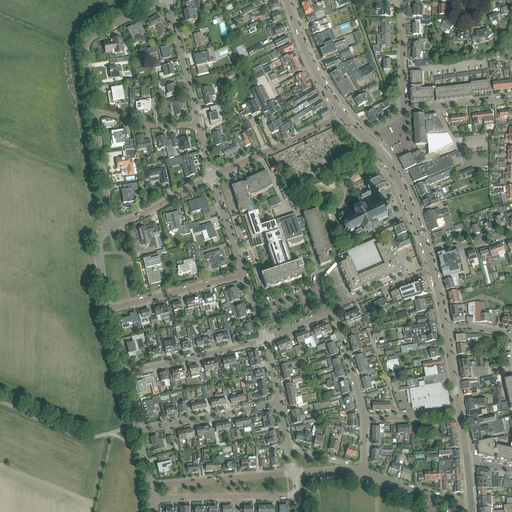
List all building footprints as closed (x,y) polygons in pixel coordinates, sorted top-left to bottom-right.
[(192,0),(187,0),(182,2),(184,8),(184,11),(186,22),(193,20),(197,19),(196,13),(195,8),(192,9),(192,8),(192,7),(192,6),(193,5),(194,4),(193,2),(194,2),(192,0)] [(204,13),(197,0),(194,1),(201,14),(204,13)] [(318,4),(318,3),(317,0),(315,1),(314,0),(308,0),(301,3),(302,7),(303,7),(304,9),(318,4)] [(314,14),(330,8),(329,5),(329,3),(328,2),(332,1),(331,0),(327,0),(324,1),(323,1),(318,3),(318,4),(304,9),(304,11),(305,16),(314,12),(314,14)] [(280,8),(278,1),(270,4),(266,5),(268,12),(280,8)] [(389,4),(387,4),(387,1),(376,2),(376,4),(375,4),(375,11),(382,11),(382,16),(389,16),(390,15),(390,14),(390,13),(390,12),(389,12),(389,8),(389,4)] [(413,9),(413,12),(414,13),(413,17),(417,17),(417,20),(425,21),(433,21),(432,18),(423,17),(423,6),(414,5),(414,9),(413,9)] [(449,10),(449,5),(439,6),(439,15),(446,15),(446,10),(449,10)] [(498,13),(489,17),(491,23),(492,26),(498,24),(497,22),(500,21),(500,20),(500,19),(503,18),(503,16),(507,15),(507,14),(509,14),(508,9),(508,7),(506,7),(500,9),(501,13),(498,14),(498,13)] [(332,13),(332,11),(330,8),(314,14),(306,17),(308,23),(316,19),(325,16),(332,13)] [(269,25),(281,20),(278,14),(271,16),(273,20),(268,22),(269,25)] [(154,17),(148,20),(149,22),(147,24),(149,28),(151,27),(152,27),(155,25),(160,33),(159,34),(160,37),(165,34),(160,23),(161,22),(157,15),(154,16),(154,17)] [(438,21),(436,24),(441,27),(446,31),(447,29),(450,31),(453,26),(446,21),(443,19),(438,21)] [(433,25),(433,21),(425,21),(417,20),(417,24),(413,24),(413,35),(417,35),(417,38),(419,38),(422,38),(422,35),(422,25),(433,25)] [(251,29),(248,30),(250,34),(257,31),(255,27),(253,28),(253,27),(258,25),(256,21),(248,25),(250,29),(251,28),(251,29)] [(390,31),(390,25),(385,25),(385,21),(371,21),(371,24),(375,24),(375,26),(377,26),(380,26),(380,35),(381,35),(390,35),(390,31)] [(320,26),(319,25),(310,28),(313,35),(325,30),(331,28),(329,23),(327,24),(322,26),(320,26)] [(145,33),(140,24),(128,30),(133,40),(143,35),(145,33)] [(286,32),(285,31),(286,31),(285,29),(284,29),(283,25),(276,28),(275,26),(270,28),(273,37),(276,36),(286,32)] [(204,46),(202,34),(209,32),(208,28),(199,30),(200,33),(196,34),(197,38),(194,38),(196,48),(204,46)] [(492,35),(491,33),(488,30),(476,32),(476,35),(471,36),(473,42),(476,41),(476,40),(477,40),(477,39),(488,36),(489,38),(492,35)] [(359,31),(353,33),(357,45),(363,42),(359,31)] [(467,41),(468,34),(457,33),(457,36),(453,36),(449,42),(454,45),(457,40),(464,41),(465,45),(469,45),(468,41),(467,41)] [(321,34),(314,37),(316,42),(325,38),(324,35),(322,36),(321,34)] [(390,46),(390,35),(381,35),(380,35),(377,35),(377,45),(379,45),(380,45),(381,45),(381,46),(390,46)] [(281,46),(289,42),(287,37),(275,42),(276,45),(277,48),(281,46)] [(107,42),(106,43),(107,52),(108,52),(114,51),(115,54),(123,53),(122,45),(127,44),(124,38),(121,39),(120,38),(113,39),(113,41),(112,42),(112,41),(111,41),(111,42),(107,42)] [(327,41),(325,38),(316,42),(318,47),(323,45),(325,44),(325,42),(327,41)] [(413,43),(413,51),(420,51),(422,51),(422,46),(424,46),(424,43),(426,43),(425,38),(422,38),(419,38),(419,43),(413,43)] [(348,47),(345,40),(333,45),(331,41),(325,44),(323,45),(324,48),(319,51),(322,58),(330,54),(330,55),(332,55),(331,54),(342,50),(348,47)] [(293,50),(290,44),(283,48),(283,47),(273,52),(276,58),(280,56),(279,56),(285,53),(286,54),(293,50)] [(254,54),(263,49),(261,45),(255,49),(254,48),(251,49),(254,54)] [(357,48),(356,45),(339,52),(342,58),(351,54),(350,54),(355,53),(353,49),(357,48)] [(380,45),(379,45),(377,45),(371,45),(374,55),(380,55),(380,45)] [(168,48),(161,49),(159,50),(158,47),(152,48),(148,50),(149,55),(159,52),(161,60),(170,58),(169,51),(170,51),(169,48),(168,48)] [(200,54),(194,55),(196,67),(197,67),(198,72),(201,71),(202,74),(208,73),(206,63),(211,62),(209,56),(213,55),(213,53),(215,53),(213,47),(199,50),(200,54)] [(420,60),(420,51),(413,51),(413,60),(415,60),(415,62),(420,62),(421,67),(432,66),(432,60),(421,62),(421,60),(420,60)] [(289,55),(280,59),(283,66),(286,65),(289,63),(297,60),(297,59),(296,56),(295,56),(294,54),(289,57),(289,55)] [(385,59),(385,56),(378,56),(378,59),(383,59),(383,70),(390,70),(390,59),(385,59)] [(337,58),(324,63),(326,69),(330,67),(330,68),(341,64),(342,63),(341,60),(338,61),(337,58)] [(299,65),(297,60),(289,63),(286,65),(283,66),(284,68),(287,67),(290,66),(291,69),(299,65)] [(330,68),(329,69),(332,73),(330,75),(333,80),(334,80),(336,81),(334,82),(337,85),(347,79),(358,72),(359,71),(356,66),(352,60),(342,64),(341,64),(330,68)] [(376,70),(373,63),(365,68),(359,71),(358,72),(362,78),(376,70)] [(174,75),(172,64),(165,66),(164,66),(163,66),(162,66),(164,74),(160,75),(161,80),(170,78),(169,76),(174,75)] [(254,73),(257,72),(259,70),(262,69),(263,68),(262,65),(249,71),(251,75),(254,73)] [(293,74),(301,70),(299,65),(291,69),(292,71),(289,72),(290,73),(286,74),(278,78),(279,80),(287,76),(288,76),(291,75),(290,75),(293,73),(293,74)] [(111,72),(110,72),(110,73),(111,79),(114,78),(119,78),(119,72),(122,72),(121,66),(117,67),(110,68),(111,72)] [(231,70),(223,74),(226,78),(233,75),(231,70)] [(421,90),(421,87),(423,87),(422,72),(410,72),(411,87),(412,87),(412,90),(411,90),(411,97),(412,97),(412,101),(411,101),(411,102),(419,102),(419,101),(423,100),(423,102),(434,101),(433,89),(421,90)] [(297,82),(305,78),(303,73),(295,77),(297,82)] [(300,87),(309,83),(308,83),(305,78),(297,82),(300,87)] [(354,91),(347,79),(337,85),(343,95),(343,96),(344,97),(354,91)] [(167,84),(166,80),(160,82),(161,86),(163,86),(163,88),(164,87),(168,89),(169,94),(166,94),(167,97),(174,95),(174,92),(177,92),(175,84),(172,85),(171,84),(172,83),(171,83),(167,84)] [(297,89),(295,90),(300,97),(311,90),(311,88),(310,86),(309,83),(300,87),(297,89)] [(472,85),(471,85),(435,89),(437,101),(473,97),(473,93),(472,85)] [(209,87),(202,88),(203,91),(205,99),(206,101),(205,101),(206,105),(213,103),(212,97),(215,96),(213,86),(209,87)] [(111,92),(108,92),(110,105),(115,104),(114,101),(124,99),(122,87),(112,88),(111,88),(111,92)] [(144,112),(143,102),(143,99),(134,99),(134,88),(130,88),(130,104),(134,104),(133,103),(135,103),(135,104),(136,104),(137,111),(139,111),(140,112),(144,112)] [(307,100),(316,94),(313,89),(311,90),(300,97),(295,100),(289,104),(292,108),(304,101),(306,100),(306,101),(307,100)] [(244,111),(240,113),(244,122),(247,121),(245,116),(251,113),(252,114),(256,112),(256,113),(259,111),(258,110),(262,108),(264,112),(268,111),(258,90),(252,93),(255,99),(245,104),(246,108),(243,110),(244,111)] [(367,92),(354,99),(358,107),(365,103),(367,107),(371,104),(373,103),(369,96),(367,92)] [(309,106),(320,99),(317,95),(303,104),(292,111),(295,114),(301,110),(300,108),(303,106),(305,109),(309,106)] [(280,97),(277,99),(282,109),(287,106),(287,105),(286,105),(285,102),(284,102),(284,101),(282,102),(280,97)] [(147,102),(143,102),(144,112),(148,111),(148,110),(151,110),(150,103),(151,103),(151,99),(147,99),(147,102)] [(282,109),(277,99),(270,102),(266,104),(269,111),(271,115),(276,113),(278,111),(282,109)] [(183,109),(180,100),(173,102),(172,101),(169,101),(170,106),(173,105),(175,116),(184,114),(183,109)] [(324,106),(321,100),(307,109),(302,112),(290,120),(293,125),(294,125),(296,127),(301,124),(298,120),(312,111),(313,113),(318,110),(320,113),(326,109),(324,106)] [(211,112),(208,113),(208,115),(209,115),(210,116),(209,116),(211,124),(218,122),(220,121),(219,117),(218,117),(218,116),(217,113),(219,112),(222,111),(222,112),(224,111),(221,105),(210,107),(211,112)] [(374,109),(366,114),(368,118),(372,115),(373,116),(382,111),(381,108),(376,111),(374,109)] [(328,111),(326,109),(320,113),(319,114),(323,119),(330,115),(330,114),(328,112),(328,111)] [(271,115),(269,111),(264,113),(265,115),(264,115),(266,119),(267,118),(270,125),(268,126),(272,133),(278,130),(271,115)] [(372,115),(368,118),(372,124),(380,119),(379,117),(384,113),(382,111),(373,116),(372,115)] [(493,112),(483,114),(483,120),(484,125),(494,123),(493,112)] [(429,145),(451,140),(438,118),(437,118),(436,113),(425,114),(414,115),(415,120),(414,120),(415,123),(413,123),(413,127),(415,127),(415,135),(416,145),(429,145)] [(483,120),(483,114),(472,115),(473,121),(474,121),(474,125),(479,124),(478,120),(483,120)] [(458,116),(448,117),(449,123),(451,123),(452,127),(459,127),(459,122),(458,116)] [(275,122),(278,127),(283,124),(280,119),(275,122)] [(293,125),(290,120),(283,124),(278,127),(281,134),(292,129),(291,127),(293,126),(293,125)] [(244,122),(242,123),(246,131),(251,129),(248,121),(247,121),(244,122)] [(216,132),(213,133),(216,146),(219,145),(220,147),(226,146),(225,143),(227,142),(225,136),(224,137),(221,137),(220,132),(222,131),(222,128),(215,129),(216,132)] [(124,145),(128,145),(126,130),(122,130),(122,131),(112,133),(114,141),(115,141),(116,145),(124,144),(124,145)] [(238,132),(233,134),(235,138),(238,143),(241,142),(241,143),(243,143),(244,147),(245,147),(251,145),(247,137),(244,139),(241,131),(238,132)] [(175,134),(170,135),(173,147),(176,147),(175,141),(178,141),(181,151),(190,149),(187,137),(176,140),(175,134)] [(511,141),(511,134),(509,135),(505,134),(505,139),(502,139),(502,141),(497,141),(497,144),(504,144),(505,142),(511,141)] [(136,136),(137,143),(138,150),(147,149),(148,154),(149,154),(149,158),(151,158),(152,163),(157,162),(156,154),(152,154),(151,153),(152,153),(150,139),(144,140),(143,135),(136,136)] [(164,136),(157,138),(159,149),(167,147),(168,153),(169,158),(175,157),(174,152),(171,140),(165,142),(164,136)] [(235,145),(238,143),(235,138),(232,140),(234,145),(229,147),(227,143),(225,143),(226,146),(220,147),(220,151),(223,150),(225,157),(238,151),(235,145)] [(409,172),(438,159),(435,154),(435,152),(453,144),(451,140),(429,145),(429,154),(425,156),(424,154),(422,155),(420,151),(419,151),(419,150),(411,154),(399,159),(405,171),(406,173),(409,172)] [(126,158),(116,159),(118,169),(121,169),(122,169),(128,168),(128,174),(129,174),(129,175),(132,174),(133,173),(133,171),(132,164),(133,163),(133,159),(136,159),(134,150),(132,150),(125,151),(126,158)] [(450,167),(454,165),(449,154),(440,158),(438,159),(409,172),(410,172),(415,182),(414,182),(414,183),(428,177),(429,180),(447,172),(446,169),(450,167)] [(190,160),(189,155),(166,160),(167,166),(169,165),(169,166),(184,162),(186,163),(187,170),(184,171),(185,178),(189,177),(189,176),(196,174),(193,160),(190,160)] [(494,163),(494,165),(497,165),(499,165),(499,166),(500,166),(500,168),(508,169),(507,173),(511,173),(511,166),(508,166),(506,166),(506,163),(497,163),(494,163)] [(160,167),(161,170),(153,171),(150,172),(148,172),(147,167),(144,168),(146,180),(150,179),(149,177),(160,175),(162,185),(168,184),(165,169),(164,169),(164,166),(160,167)] [(460,177),(457,179),(458,182),(475,174),(473,167),(458,173),(460,177)] [(280,170),(274,172),(276,176),(278,180),(283,177),(283,176),(281,173),(280,170)] [(426,182),(416,186),(420,195),(430,191),(427,185),(429,184),(430,185),(454,175),(452,170),(447,172),(429,180),(426,181),(426,182)] [(241,213),(247,211),(254,208),(251,197),(268,189),(267,188),(272,186),(266,172),(262,174),(262,173),(250,179),(250,180),(247,181),(247,182),(243,184),(243,183),(233,186),(234,190),(233,190),(235,196),(236,196),(238,203),(237,203),(239,209),(240,209),(241,213)] [(500,180),(500,184),(505,183),(507,183),(507,180),(511,180),(511,173),(507,173),(503,173),(503,180),(500,180)] [(392,212),(391,210),(391,209),(392,209),(389,203),(388,204),(388,203),(388,204),(387,201),(385,202),(384,199),(383,199),(382,199),(382,198),(381,198),(381,199),(380,199),(379,199),(376,192),(385,188),(385,186),(384,183),(382,182),(378,175),(365,181),(368,187),(367,187),(369,190),(360,194),(361,197),(360,198),(361,199),(373,193),(375,198),(373,199),(372,201),(373,201),(369,203),(368,204),(363,207),(359,206),(359,205),(359,206),(355,207),(354,207),(355,208),(353,212),(351,213),(349,209),(343,212),(343,213),(339,215),(339,217),(338,218),(340,223),(342,222),(342,224),(343,224),(343,225),(344,225),(344,227),(343,227),(343,228),(344,228),(345,230),(344,230),(344,231),(345,230),(347,231),(347,232),(348,232),(350,232),(350,233),(351,233),(350,234),(351,234),(352,234),(353,235),(354,235),(355,234),(358,234),(358,235),(359,235),(359,234),(363,232),(367,233),(367,234),(368,234),(368,233),(371,231),(372,232),(373,232),(375,233),(376,232),(377,233),(379,229),(377,228),(378,227),(384,225),(383,222),(383,221),(387,218),(389,219),(390,219),(389,219),(391,218),(391,219),(392,218),(391,218),(392,216),(390,213),(392,212)] [(451,185),(454,192),(468,186),(465,179),(451,185)] [(123,190),(121,191),(122,191),(123,199),(124,199),(125,203),(123,203),(134,202),(133,202),(132,196),(132,192),(134,191),(138,191),(137,183),(122,185),(123,190)] [(290,189),(281,193),(283,197),(291,193),(290,189)] [(426,209),(440,203),(438,200),(446,197),(442,189),(431,193),(430,191),(420,195),(424,206),(425,206),(426,209)] [(511,199),(511,192),(507,193),(504,193),(501,193),(503,203),(509,201),(509,200),(511,199)] [(293,196),(291,193),(283,197),(285,201),(293,196)] [(281,203),(278,196),(269,200),(272,208),(273,208),(273,207),(278,205),(281,203)] [(204,197),(188,202),(192,213),(202,209),(205,219),(210,217),(209,213),(210,213),(208,208),(207,208),(204,197)] [(242,216),(250,242),(252,248),(256,247),(267,243),(275,270),(290,265),(283,242),(287,241),(288,242),(289,242),(290,243),(291,243),(292,245),(296,244),(300,242),(303,240),(302,236),(300,231),(305,230),(303,225),(301,217),(296,219),(295,214),(276,220),(278,225),(276,225),(275,221),(260,226),(257,215),(259,215),(257,211),(255,212),(254,208),(247,211),(248,214),(242,216)] [(321,225),(323,225),(318,209),(303,214),(304,216),(301,217),(303,225),(307,224),(308,227),(309,227),(310,229),(308,229),(311,238),(312,237),(313,239),(312,240),(314,248),(316,247),(316,249),(315,250),(317,255),(318,255),(319,259),(318,259),(320,266),(326,264),(325,262),(327,262),(328,263),(331,262),(329,256),(328,252),(331,251),(330,247),(329,248),(328,246),(330,245),(327,237),(325,238),(325,236),(326,235),(323,227),(322,227),(321,225)] [(440,212),(439,209),(426,214),(432,231),(438,229),(438,231),(445,229),(454,227),(452,224),(453,223),(450,216),(449,216),(447,209),(440,212)] [(191,234),(190,230),(189,225),(188,222),(183,223),(184,226),(181,227),(179,220),(181,220),(180,216),(178,216),(177,212),(166,215),(167,223),(169,223),(170,223),(172,231),(178,229),(179,232),(180,234),(182,235),(184,235),(191,234)] [(495,219),(498,227),(505,224),(501,217),(495,219)] [(490,223),(488,224),(487,220),(480,222),(481,226),(484,225),(486,231),(493,229),(490,223)] [(216,237),(212,223),(197,227),(196,222),(189,225),(190,230),(193,229),(195,234),(206,231),(209,239),(211,239),(212,239),(216,237)] [(160,225),(156,226),(155,223),(151,224),(152,227),(151,227),(150,225),(146,226),(146,228),(145,227),(137,229),(142,246),(150,244),(149,240),(151,240),(152,238),(151,235),(149,234),(150,233),(153,232),(153,234),(162,232),(160,225)] [(392,225),(391,224),(383,227),(384,229),(381,230),(383,234),(394,229),(398,239),(406,235),(405,233),(406,233),(401,223),(393,226),(392,225)] [(467,228),(469,228),(471,234),(474,233),(474,235),(480,233),(478,225),(470,227),(469,223),(465,224),(467,228)] [(438,231),(439,233),(433,235),(435,242),(441,241),(448,239),(446,232),(454,230),(454,227),(445,229),(438,231)] [(361,245),(338,255),(338,257),(341,264),(339,265),(342,273),(343,275),(352,295),(355,294),(362,291),(360,287),(363,286),(363,288),(389,277),(388,276),(390,275),(391,276),(399,273),(401,272),(397,262),(395,257),(391,249),(393,248),(391,242),(381,246),(380,244),(378,245),(376,239),(361,245)] [(196,256),(195,253),(194,245),(187,247),(188,252),(191,251),(193,256),(196,256)] [(499,256),(506,253),(502,245),(496,247),(499,255),(498,255),(499,256)] [(496,247),(489,250),(492,257),(493,260),(500,258),(499,256),(498,255),(499,255),(496,247)] [(492,262),(491,259),(490,256),(489,256),(487,248),(480,250),(481,253),(478,254),(479,258),(479,261),(480,261),(486,285),(491,283),(486,265),(483,266),(483,264),(484,264),(483,262),(482,262),(482,260),(483,260),(483,259),(485,258),(485,256),(487,255),(487,257),(489,263),(490,265),(491,268),(496,267),(494,261),(492,262)] [(222,255),(220,250),(205,255),(207,260),(210,260),(211,265),(212,264),(214,270),(214,269),(215,271),(219,270),(219,268),(227,265),(225,260),(221,261),(219,256),(222,255)] [(479,258),(478,254),(478,253),(475,254),(475,250),(471,251),(471,252),(468,253),(471,264),(475,263),(474,260),(479,258)] [(201,251),(199,251),(195,253),(196,256),(198,261),(204,259),(201,251)] [(444,277),(464,272),(459,251),(458,251),(459,251),(455,252),(446,254),(445,252),(438,254),(438,255),(439,254),(439,257),(439,258),(441,267),(442,267),(442,270),(444,276),(444,277)] [(153,267),(157,266),(161,265),(160,259),(159,257),(162,256),(161,253),(150,256),(151,259),(145,260),(147,268),(149,275),(148,275),(150,285),(161,282),(160,280),(158,272),(155,273),(154,271),(155,271),(154,270),(153,267)] [(197,273),(194,259),(183,261),(184,265),(178,266),(179,270),(178,273),(178,274),(179,275),(180,276),(181,276),(182,275),(183,274),(190,272),(191,275),(197,273)] [(260,266),(252,269),(259,292),(306,276),(301,261),(290,265),(275,270),(263,274),(260,266)] [(412,274),(423,269),(422,265),(411,269),(412,274)] [(497,272),(489,274),(491,283),(500,281),(497,272)] [(457,287),(455,278),(445,281),(447,290),(455,288),(455,287),(457,287)] [(407,286),(399,289),(403,297),(404,300),(411,298),(412,301),(415,300),(414,297),(419,296),(427,294),(424,281),(416,283),(407,286)] [(224,292),(226,298),(237,294),(235,288),(231,290),(231,288),(230,288),(228,288),(228,289),(228,291),(224,292)] [(405,303),(403,297),(399,289),(390,293),(394,302),(391,303),(393,308),(405,303)] [(462,290),(449,293),(451,305),(460,303),(458,294),(463,293),(462,290)] [(211,311),(210,305),(216,303),(215,300),(213,301),(213,298),(213,297),(212,294),(211,294),(207,294),(207,295),(204,296),(206,304),(203,305),(204,310),(205,312),(211,311)] [(231,306),(230,303),(231,302),(239,300),(238,297),(239,297),(238,294),(237,294),(226,298),(228,303),(223,305),(224,308),(231,306)] [(198,297),(192,299),(194,307),(200,306),(201,311),(204,310),(203,305),(201,299),(199,299),(198,297)] [(393,308),(391,303),(388,304),(386,298),(384,298),(383,298),(383,299),(374,303),(377,310),(385,307),(386,310),(390,309),(393,308)] [(194,307),(192,299),(186,300),(188,308),(185,309),(186,311),(186,315),(189,314),(188,309),(194,307)] [(406,311),(396,314),(398,319),(408,316),(408,317),(411,316),(417,314),(417,313),(427,311),(424,300),(415,302),(417,311),(410,313),(407,314),(406,311)] [(173,306),(172,306),(173,311),(171,311),(171,313),(172,313),(174,321),(176,321),(175,313),(182,311),(180,302),(176,303),(176,302),(173,303),(173,304),(172,304),(173,306)] [(468,313),(467,313),(467,315),(474,316),(473,322),(475,322),(476,322),(481,322),(481,310),(481,302),(476,302),(468,303),(468,313)] [(169,313),(167,305),(164,306),(164,305),(161,306),(161,307),(160,307),(163,319),(169,317),(170,322),(174,321),(172,313),(171,313),(169,314),(169,313)] [(233,305),(231,306),(224,308),(225,311),(232,309),(234,314),(245,310),(242,305),(234,308),(233,305)] [(462,305),(451,307),(453,316),(460,315),(459,314),(462,313),(462,314),(463,314),(463,313),(464,313),(462,305)] [(163,319),(160,307),(154,308),(156,316),(153,317),(155,324),(158,323),(156,316),(160,315),(161,320),(164,320),(163,319)] [(364,324),(367,322),(366,320),(365,318),(365,316),(362,317),(358,309),(351,312),(355,321),(362,318),(364,324)] [(141,314),(139,315),(141,324),(149,323),(147,317),(150,317),(148,310),(141,312),(141,314)] [(238,319),(247,316),(245,310),(234,314),(236,320),(233,321),(234,324),(239,322),(238,319)] [(485,310),(481,310),(481,322),(489,322),(492,323),(492,316),(499,317),(499,310),(489,310),(485,310)] [(355,321),(351,312),(344,315),(345,316),(344,316),(345,319),(346,318),(348,324),(355,321)] [(432,312),(425,314),(426,317),(418,319),(419,324),(434,321),(432,312)] [(121,321),(120,321),(121,322),(123,329),(130,327),(129,325),(133,324),(134,329),(139,328),(136,315),(135,313),(132,314),(130,315),(130,317),(126,318),(126,317),(122,318),(122,319),(121,320),(121,321)] [(473,322),(474,316),(467,315),(467,313),(463,314),(462,314),(460,315),(453,316),(454,323),(465,321),(466,321),(473,322)] [(504,316),(502,324),(508,325),(510,318),(510,314),(505,313),(504,316)] [(249,324),(248,324),(247,322),(249,322),(248,319),(242,321),(245,328),(235,332),(237,339),(248,335),(248,336),(253,335),(252,333),(253,332),(249,324)] [(428,336),(437,334),(434,322),(403,328),(405,340),(413,339),(424,337),(423,336),(428,335),(428,336)] [(228,333),(227,331),(231,330),(229,326),(228,326),(227,323),(225,324),(225,326),(224,328),(224,329),(224,330),(220,331),(223,341),(229,340),(228,333)] [(212,324),(209,325),(210,330),(211,335),(212,338),(215,337),(216,343),(223,341),(220,331),(214,332),(212,324)] [(325,324),(318,326),(321,333),(325,331),(326,333),(332,331),(329,324),(325,325),(325,324)] [(389,324),(374,329),(375,333),(378,332),(390,330),(389,324)] [(321,333),(318,326),(312,329),(313,331),(310,333),(313,339),(314,343),(318,341),(316,337),(322,335),(321,333)] [(204,346),(201,335),(198,336),(193,327),(189,328),(190,332),(192,341),(193,342),(196,342),(197,347),(204,346)] [(192,341),(190,332),(189,328),(187,328),(187,330),(188,338),(185,339),(178,341),(179,343),(180,347),(182,347),(183,351),(184,350),(184,351),(187,350),(191,349),(189,341),(192,341)] [(358,336),(367,333),(366,330),(359,332),(352,334),(351,335),(352,335),(352,337),(349,338),(351,345),(360,342),(358,336)] [(307,331),(301,334),(304,342),(306,344),(310,342),(312,348),(316,346),(314,343),(313,339),(312,337),(309,338),(307,331)] [(145,341),(143,334),(131,337),(132,340),(134,339),(135,342),(126,344),(126,345),(127,344),(128,348),(127,349),(129,353),(132,353),(133,353),(133,352),(136,352),(136,351),(139,350),(139,351),(144,349),(147,348),(146,344),(143,345),(142,342),(145,341)] [(208,337),(206,338),(205,334),(201,335),(204,346),(210,344),(208,337)] [(304,342),(301,334),(295,336),(300,347),(306,344),(304,342)] [(458,335),(456,335),(457,343),(466,342),(468,341),(467,338),(480,338),(480,334),(470,335),(470,334),(466,335),(466,334),(458,335)] [(424,337),(413,339),(414,345),(416,344),(416,345),(419,344),(438,341),(437,339),(437,335),(426,337),(425,336),(424,337)] [(175,339),(169,341),(172,353),(178,352),(177,345),(176,344),(179,343),(178,341),(177,336),(174,336),(175,339)] [(163,339),(160,340),(162,347),(164,346),(165,348),(164,348),(166,355),(172,353),(169,341),(164,342),(163,339)] [(292,347),(289,339),(283,341),(286,350),(292,347)] [(362,349),(360,342),(351,345),(354,352),(361,350),(362,352),(374,349),(373,348),(370,339),(365,341),(367,347),(362,349)] [(286,350),(283,341),(276,344),(281,355),(287,352),(286,350)] [(439,347),(438,341),(419,344),(419,347),(417,348),(417,349),(430,347),(430,348),(439,347)] [(336,348),(334,343),(327,345),(329,351),(336,348)] [(417,348),(416,345),(416,344),(414,345),(401,347),(402,354),(417,351),(417,349),(417,348)] [(475,354),(475,349),(470,350),(466,350),(465,345),(468,345),(468,344),(457,345),(458,355),(466,354),(466,355),(471,355),(475,354)] [(159,349),(158,349),(157,346),(150,347),(153,358),(161,356),(159,349)] [(338,354),(336,348),(329,351),(325,351),(326,354),(330,353),(330,356),(338,354)] [(441,357),(439,348),(430,349),(431,359),(432,359),(433,361),(438,360),(437,358),(441,357)] [(362,354),(355,357),(357,362),(364,360),(367,359),(365,354),(374,351),(374,349),(362,352),(362,354)] [(259,358),(257,351),(248,353),(249,357),(242,358),(243,361),(249,360),(259,358)] [(235,357),(229,358),(230,365),(231,369),(237,367),(239,376),(242,375),(242,372),(241,369),(240,362),(237,362),(235,357)] [(478,366),(481,366),(480,357),(477,358),(477,361),(477,363),(475,363),(475,362),(472,362),(472,363),(470,364),(469,360),(459,361),(461,370),(478,368),(478,366)] [(230,365),(229,358),(222,360),(224,367),(230,365)] [(245,369),(241,369),(242,372),(245,371),(247,371),(258,368),(258,366),(260,365),(259,358),(249,360),(251,367),(248,368),(245,369)] [(331,358),(328,360),(329,365),(330,368),(331,367),(334,367),(341,364),(339,359),(332,361),(331,358)] [(286,365),(281,365),(283,373),(292,371),(292,370),(293,370),(292,365),(298,364),(297,362),(297,359),(287,361),(285,362),(286,365)] [(367,359),(364,360),(357,362),(359,368),(369,365),(374,363),(373,361),(368,363),(367,359)] [(442,365),(441,360),(438,360),(433,361),(423,363),(424,368),(427,368),(442,365)] [(218,370),(216,361),(210,362),(212,370),(215,369),(215,371),(218,370)] [(212,370),(210,362),(203,364),(206,373),(203,374),(204,381),(205,382),(208,381),(206,375),(209,374),(208,371),(212,370)] [(190,371),(192,377),(200,375),(201,381),(204,381),(203,374),(202,373),(199,373),(197,365),(189,367),(190,369),(189,370),(190,371)] [(369,365),(359,368),(360,374),(361,374),(368,372),(368,375),(370,374),(375,372),(374,369),(370,370),(369,365)] [(444,374),(442,366),(442,365),(427,368),(428,377),(444,374)] [(491,372),(490,366),(485,367),(478,368),(461,370),(462,379),(478,377),(496,375),(496,374),(496,371),(491,372)] [(258,368),(247,371),(247,374),(250,374),(252,382),(256,381),(261,380),(260,378),(263,377),(262,371),(261,371),(260,368),(258,368)] [(335,372),(332,374),(334,382),(336,381),(338,380),(338,378),(344,376),(343,370),(335,372)] [(293,374),(292,371),(283,373),(284,380),(291,378),(290,375),(293,374)] [(168,380),(166,373),(159,374),(161,382),(160,382),(161,386),(158,387),(159,393),(162,392),(161,388),(165,387),(165,383),(164,381),(168,380)] [(434,380),(435,384),(445,382),(444,374),(428,377),(414,380),(409,380),(410,386),(399,388),(398,382),(395,382),(392,383),(394,392),(399,391),(406,390),(426,386),(433,385),(433,382),(431,382),(431,381),(434,380)] [(143,379),(136,380),(136,382),(139,393),(146,391),(144,385),(152,383),(154,388),(157,387),(156,383),(154,376),(152,376),(153,377),(154,376),(154,377),(145,380),(145,379),(145,378),(143,379)] [(495,376),(481,378),(482,387),(486,386),(486,382),(492,381),(492,385),(497,384),(495,376)] [(362,379),(364,385),(374,382),(372,377),(369,378),(369,377),(362,379)] [(334,382),(327,384),(328,388),(335,386),(336,387),(336,390),(347,386),(346,381),(339,383),(338,380),(336,381),(334,382)] [(374,382),(364,385),(365,390),(367,390),(368,392),(377,389),(375,381),(374,382)] [(259,386),(255,387),(256,391),(260,390),(266,389),(264,382),(262,382),(258,383),(259,386)] [(477,388),(480,388),(479,383),(476,383),(472,384),(471,382),(463,383),(464,390),(474,388),(477,388)] [(426,386),(406,390),(408,399),(411,398),(413,409),(425,407),(425,409),(449,405),(446,384),(446,383),(433,385),(426,386)] [(287,392),(296,390),(296,386),(295,384),(292,384),(286,385),(287,392)] [(349,392),(347,386),(336,390),(337,393),(341,392),(342,395),(349,392)] [(260,394),(254,395),(254,399),(259,398),(260,402),(262,401),(262,397),(267,396),(266,389),(260,390),(260,394)] [(302,394),(297,394),(296,390),(287,392),(289,399),(298,397),(302,396),(302,394)] [(240,395),(240,392),(236,393),(238,402),(245,401),(244,395),(240,395)] [(238,402),(236,393),(232,394),(233,397),(230,397),(231,403),(238,402)] [(161,403),(160,399),(159,394),(152,396),(153,400),(142,403),(142,404),(142,406),(145,414),(149,413),(150,417),(154,416),(153,411),(155,411),(154,405),(161,403)] [(171,398),(173,404),(169,404),(164,405),(165,409),(163,409),(164,414),(166,414),(167,416),(168,416),(171,416),(171,415),(175,414),(173,406),(173,405),(176,404),(174,397),(171,398)] [(225,398),(221,399),(221,397),(217,397),(218,400),(219,406),(226,404),(225,398)] [(295,398),(289,399),(290,406),(296,405),(298,405),(298,407),(304,406),(303,403),(299,404),(298,397),(295,398)] [(334,400),(331,401),(331,403),(339,401),(341,406),(345,405),(353,403),(351,397),(345,399),(344,399),(342,400),(341,398),(334,400)] [(467,404),(466,404),(466,408),(467,408),(468,411),(479,409),(479,407),(486,406),(484,397),(466,400),(467,404)] [(200,410),(198,401),(198,399),(190,401),(192,411),(200,410)] [(207,408),(206,402),(205,400),(198,401),(200,410),(207,408)] [(394,405),(393,400),(385,400),(385,410),(391,410),(396,410),(394,405)] [(177,403),(176,404),(176,406),(177,411),(179,410),(180,413),(181,413),(181,414),(184,413),(187,412),(185,403),(185,402),(181,403),(181,404),(182,405),(179,406),(179,405),(178,404),(177,403)] [(354,409),(353,403),(345,405),(347,411),(354,409)] [(482,415),(481,410),(467,412),(468,418),(482,415)] [(259,415),(260,419),(263,419),(263,422),(272,420),(271,413),(259,415)] [(305,421),(304,415),(303,415),(293,418),(294,424),(301,422),(303,422),(304,425),(308,424),(311,423),(316,422),(315,419),(310,420),(305,421)] [(470,426),(491,422),(496,420),(497,420),(496,415),(494,415),(494,416),(478,420),(477,417),(469,419),(470,426)] [(250,424),(249,418),(242,420),(244,429),(250,428),(251,428),(250,425),(250,424)] [(244,429),(242,420),(235,421),(236,427),(238,427),(238,430),(244,429)] [(255,433),(269,430),(269,428),(274,427),(272,420),(263,422),(265,428),(259,429),(254,430),(255,433)] [(493,430),(492,426),(491,422),(470,426),(470,427),(472,435),(493,430)] [(223,430),(222,424),(215,425),(216,431),(220,430),(220,433),(224,432),(224,430),(223,430)] [(329,424),(328,426),(328,427),(335,428),(335,430),(339,431),(338,435),(343,436),(344,427),(336,425),(329,424)] [(488,436),(494,435),(493,432),(497,431),(495,425),(492,426),(493,430),(472,435),(473,441),(483,439),(489,438),(488,436)] [(210,426),(203,427),(205,436),(205,438),(211,436),(211,438),(212,440),(215,439),(214,434),(211,434),(211,433),(210,426)] [(405,433),(404,426),(398,426),(398,433),(396,433),(396,443),(398,443),(398,441),(400,441),(400,436),(405,436),(404,433),(405,433)] [(205,436),(203,427),(196,429),(199,440),(202,439),(202,436),(205,436)] [(186,439),(184,430),(181,431),(181,432),(178,432),(179,441),(183,440),(182,439),(186,439)] [(193,438),(191,430),(188,430),(184,430),(186,439),(187,443),(191,442),(191,439),(193,438)] [(275,431),(269,432),(269,430),(255,433),(255,434),(256,436),(265,434),(267,440),(276,438),(275,431)] [(303,442),(305,433),(301,432),(301,435),(297,434),(296,440),(303,442)] [(310,444),(312,436),(313,434),(311,434),(306,432),(305,433),(303,442),(310,444)] [(157,436),(151,438),(153,446),(154,446),(155,450),(164,448),(162,439),(158,440),(157,436)] [(172,436),(166,438),(168,444),(177,442),(175,436),(172,436)] [(316,438),(314,445),(315,445),(315,446),(317,446),(321,447),(323,438),(320,437),(316,436),(316,438)] [(332,441),(330,449),(334,450),(333,451),(335,452),(336,451),(337,451),(339,442),(334,441),(335,437),(332,436),(331,440),(332,441)] [(459,448),(458,436),(450,437),(450,436),(443,436),(442,440),(450,441),(450,444),(446,444),(446,450),(451,449),(451,448),(459,448)] [(278,446),(276,438),(267,440),(268,444),(271,444),(272,447),(278,446)] [(492,439),(476,443),(479,456),(494,459),(494,457),(495,453),(494,450),(493,445),(494,444),(496,445),(497,440),(497,438),(493,439),(492,439)] [(373,439),(372,445),(377,445),(377,447),(382,448),(384,448),(384,439),(383,439),(373,439)] [(356,457),(358,450),(352,448),(353,446),(349,444),(346,454),(356,457)] [(496,449),(496,450),(494,457),(497,458),(497,459),(501,460),(501,459),(505,459),(504,461),(508,462),(509,460),(511,460),(511,461),(511,462),(511,449),(499,447),(497,446),(496,449)] [(393,450),(395,450),(396,448),(392,448),(387,448),(382,448),(377,447),(377,450),(372,450),(372,456),(380,456),(382,456),(382,450),(393,450)] [(271,452),(271,449),(265,450),(265,453),(267,453),(267,456),(268,459),(271,459),(277,459),(276,451),(271,452)] [(205,461),(205,457),(204,450),(200,450),(202,464),(205,463),(205,465),(204,465),(205,468),(206,468),(206,472),(213,471),(212,461),(205,461)] [(460,458),(459,450),(440,452),(440,456),(451,455),(451,458),(460,458)] [(200,452),(197,452),(197,455),(193,455),(194,464),(187,465),(187,466),(188,472),(193,472),(193,473),(198,472),(198,471),(199,471),(198,461),(198,459),(201,459),(200,452)] [(238,461),(237,453),(237,452),(233,452),(234,457),(232,457),(231,459),(224,459),(225,465),(227,465),(227,470),(228,469),(228,470),(231,470),(231,469),(235,469),(235,462),(238,461)] [(249,468),(248,458),(248,456),(240,457),(240,453),(237,453),(238,461),(241,461),(242,468),(249,468)] [(394,462),(392,468),(399,471),(402,465),(398,464),(400,459),(401,455),(395,453),(393,461),(394,462)] [(171,465),(170,462),(174,461),(173,457),(169,458),(168,455),(158,457),(159,461),(162,460),(163,463),(157,465),(160,477),(165,475),(164,472),(168,471),(167,466),(171,465)] [(379,460),(380,456),(372,456),(372,462),(379,462),(379,464),(383,464),(383,460),(379,460)] [(256,467),(255,458),(248,458),(249,468),(256,467)] [(461,469),(460,460),(439,462),(439,472),(445,471),(449,471),(449,470),(461,469)] [(221,463),(214,464),(213,461),(212,461),(213,471),(220,470),(220,466),(221,466),(221,463)] [(404,466),(402,472),(411,475),(413,469),(404,466)] [(491,477),(491,472),(491,470),(479,468),(477,470),(478,484),(491,483),(491,479),(491,477)] [(445,474),(445,471),(439,472),(432,473),(433,480),(440,480),(440,477),(444,476),(445,476),(445,474)] [(504,487),(505,479),(500,478),(500,479),(491,477),(491,479),(491,483),(492,488),(503,487),(504,487)] [(462,493),(462,481),(454,481),(446,482),(444,482),(443,482),(444,491),(449,492),(449,485),(452,484),(452,485),(454,485),(454,493),(462,493)] [(491,491),(504,491),(503,487),(492,488),(491,483),(478,484),(479,496),(487,496),(487,491),(491,491)] [(493,506),(492,502),(492,496),(487,497),(479,497),(480,507),(493,506)]
